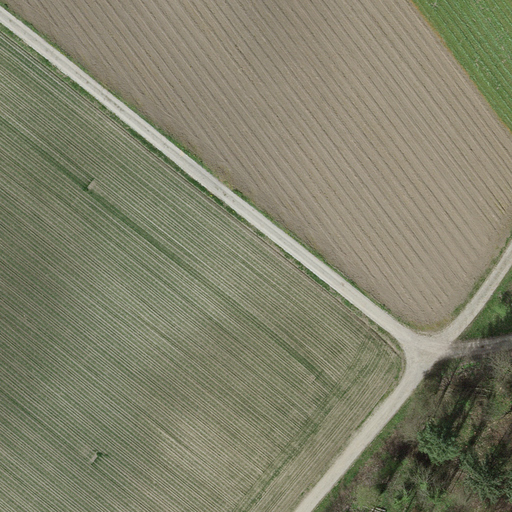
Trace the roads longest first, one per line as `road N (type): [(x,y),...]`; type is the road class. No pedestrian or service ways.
road 1 (track): [(434,358),(0,24)]
road 2 (track): [(307,511),(439,352)]
road 3 (track): [(439,352),(511,248)]
